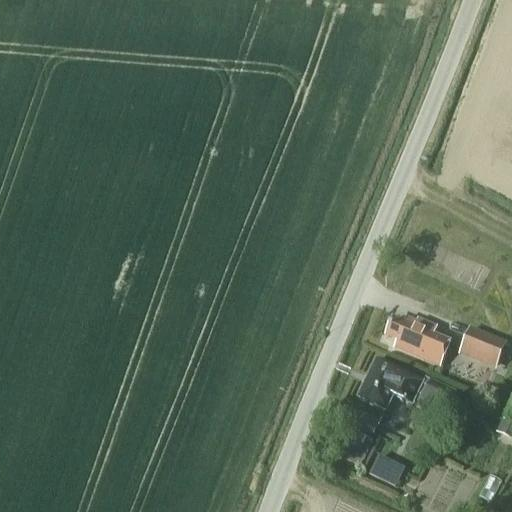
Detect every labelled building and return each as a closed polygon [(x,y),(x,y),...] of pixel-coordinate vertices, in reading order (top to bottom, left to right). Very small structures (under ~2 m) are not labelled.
[(393,350),(424,362),(441,369),(451,345),(434,337),(437,330),(417,322),(416,325),(405,320),(403,325),(393,321),(386,339),(396,343),(393,350)] [(511,348),(511,347),(469,330),(458,357),(495,372),(497,368),(503,370),(511,348)] [(456,397),(431,383),(425,380),(423,384),(376,362),(357,400),(385,414),(393,398),(412,407),(414,402),(420,405),(419,406),(445,418),(456,397)] [(511,426),(503,421),(496,434),(511,442),(511,426)] [(358,432),(346,458),(367,468),(379,441),(358,432)] [(385,456),(375,477),(402,491),(413,470),(385,456)]
